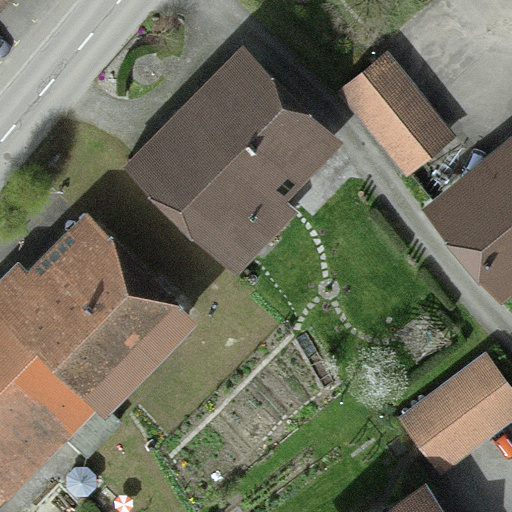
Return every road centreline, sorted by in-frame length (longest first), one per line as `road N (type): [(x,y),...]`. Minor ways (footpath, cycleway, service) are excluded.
road 1 (residential): [(213,0),(511,334)]
road 2 (tertiary): [(0,142),(117,0)]
